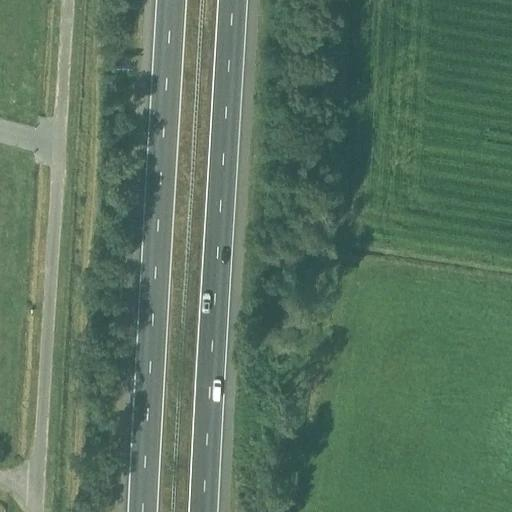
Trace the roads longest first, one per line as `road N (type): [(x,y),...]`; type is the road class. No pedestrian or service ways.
road 1 (unclassified): [(35,511),(68,0)]
road 2 (motorway): [(171,0),(142,511)]
road 3 (motorway): [(203,511),(232,0)]
road 4 (track): [(92,511),(118,0)]
